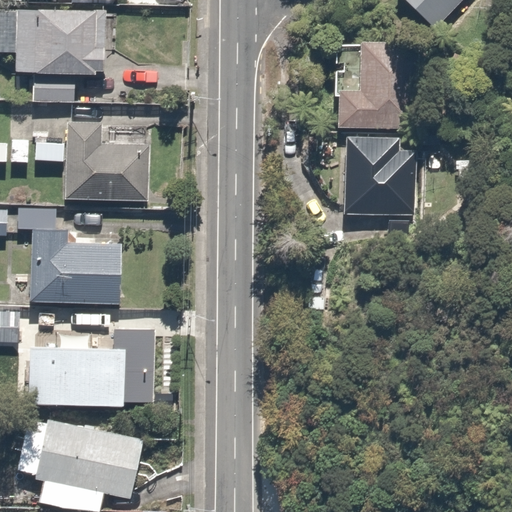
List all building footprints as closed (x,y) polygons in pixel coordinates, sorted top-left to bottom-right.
[(465,0),(396,0),(432,34),(465,0)] [(511,4),(506,0),(478,0),(476,3),(492,21),(511,4)] [(117,12),(0,8),(0,58),(15,59),(15,77),(34,78),(33,105),(81,107),(81,79),(115,80),(117,12)] [(490,30),(472,15),(457,34),(475,49),(490,30)] [(422,50),(338,48),(337,91),(336,126),(420,128),(422,50)] [(33,144),(32,163),(66,165),(63,203),(147,208),(152,111),(104,109),(103,123),(68,122),(67,146),(33,144)] [(0,161),(32,163),(33,144),(0,142),(0,161)] [(414,218),(415,143),(345,142),(344,217),(414,218)] [(60,211),(18,207),(16,227),(58,230),(60,211)] [(73,236),(31,234),(28,303),(123,309),(126,249),(72,246),(73,236)] [(143,440),(47,423),(42,451),(24,448),(20,473),(38,476),(37,483),(44,484),(40,505),(81,511),(100,511),(104,494),(133,499),(143,440)]
